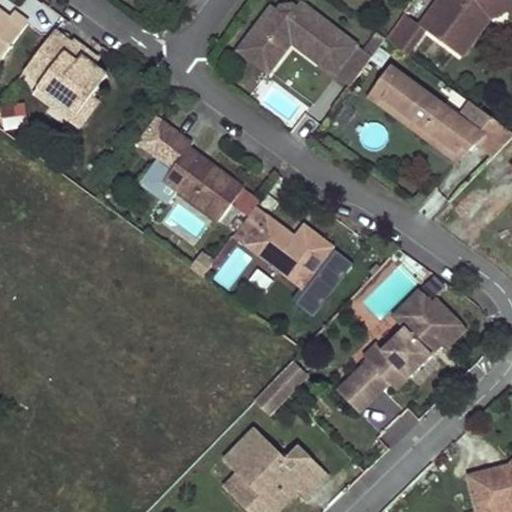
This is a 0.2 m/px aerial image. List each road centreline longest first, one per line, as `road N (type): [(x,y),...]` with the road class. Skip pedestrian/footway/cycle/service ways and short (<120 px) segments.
road 1 (residential): [(199,79),(482,291),(509,347),(480,395),(364,511)]
road 2 (residential): [(86,0),(199,79)]
